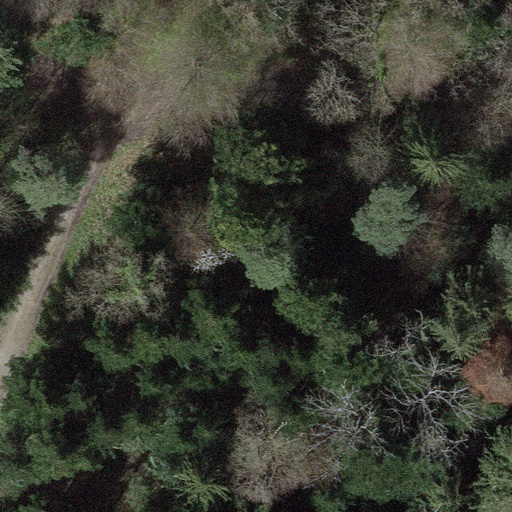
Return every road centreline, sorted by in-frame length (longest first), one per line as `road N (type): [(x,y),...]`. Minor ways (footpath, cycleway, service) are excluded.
road 1 (track): [(0,52),(133,94),(511,102)]
road 2 (track): [(178,0),(0,383)]
